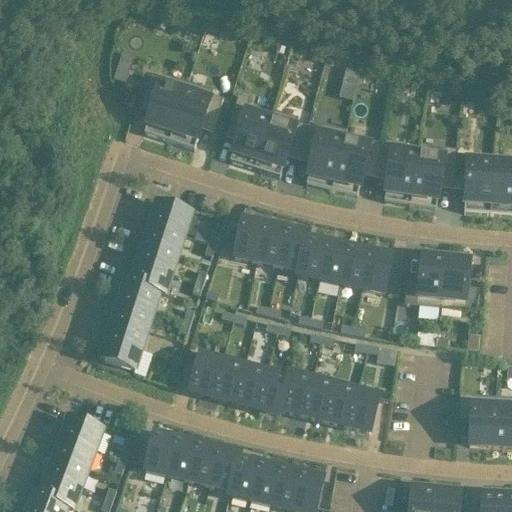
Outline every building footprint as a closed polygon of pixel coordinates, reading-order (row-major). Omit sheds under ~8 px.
[(117,71),(113,83),(125,87),(129,75),(117,71)] [(188,80),(163,72),(161,76),(149,72),(142,96),(153,100),(143,132),(168,140),(188,80)] [(212,93),(213,88),(188,80),(168,140),(194,149),(204,116),(216,120),(224,97),(212,93)] [(227,130),(239,134),(229,166),(254,174),(272,115),(271,114),(270,119),(246,111),(249,102),(237,99),(227,130)] [(301,153),(307,131),(296,127),(297,123),(272,115),(254,174),(279,182),(289,150),(301,153)] [(345,135),(319,129),(318,133),(307,131),(301,153),(313,156),(305,189),(331,195),(345,135)] [(331,195),(356,201),(364,168),(376,171),(380,148),(344,140),(346,135),(345,135),(331,195)] [(392,155),(393,150),(380,148),(376,171),(388,173),(383,206),(409,210),(418,154),(417,154),(416,158),(392,155)] [(456,157),(456,155),(444,153),(443,158),(418,154),(409,210),(435,214),(440,181),(453,183),(455,157),(456,157)] [(456,157),(455,157),(453,183),(452,192),(463,193),(462,212),(491,214),(495,161),(492,161),(491,164),(467,163),(467,158),(456,157)] [(511,162),(495,161),(491,214),(511,216),(511,162)] [(156,208),(149,229),(183,240),(190,219),(156,208)] [(256,265),(263,233),(241,227),(233,260),(256,265)] [(143,248),(177,259),(183,240),(149,229),(143,248)] [(256,265),(277,270),(284,238),(263,233),(256,265)] [(207,247),(215,250),(218,238),(211,236),(207,247)] [(304,242),(284,238),(277,270),(297,275),(304,242)] [(318,284),(326,247),(304,242),(297,275),(296,279),(318,284)] [(211,261),(215,250),(207,247),(204,259),(211,261)] [(326,247),(318,284),(339,289),(347,252),(326,247)] [(171,278),(177,259),(143,248),(137,267),(171,278)] [(360,294),(368,257),(347,252),(339,289),(360,294)] [(368,257),(360,294),(381,299),(390,262),(368,257)] [(406,309),(439,313),(444,263),(420,260),(417,294),(408,293),(406,309)] [(468,266),(444,263),(439,313),(475,317),(477,293),(465,292),(468,266)] [(171,278),(137,267),(131,286),(125,284),(125,285),(165,298),(171,278)] [(195,286),(203,289),(206,277),(199,275),(195,286)] [(165,298),(125,285),(119,304),(153,315),(159,297),(164,299),(165,298)] [(203,289),(195,286),(191,298),(199,300),(203,289)] [(217,299),(206,295),(204,303),(215,306),(217,299)] [(119,304),(112,324),(147,335),(153,315),(119,304)] [(255,318),(266,321),(269,313),(257,310),(255,318)] [(280,316),(269,313),(266,321),(278,324),(280,316)] [(186,314),(182,325),(190,328),(194,316),(186,314)] [(220,324),(231,327),(233,320),(222,316),(220,324)] [(233,320),(231,327),(243,331),(245,323),(233,320)] [(297,329),(309,331),(310,324),(299,321),(297,329)] [(112,324),(106,343),(140,354),(147,335),(112,324)] [(310,324),(309,331),(320,334),(322,326),(310,324)] [(190,328),(182,325),(179,336),(186,339),(190,328)] [(264,336),(275,339),(277,331),(266,328),(264,336)] [(351,340),(353,332),(341,330),(339,338),(351,340)] [(289,334),(277,331),(275,339),(287,342),(289,334)] [(353,332),(351,340),(363,342),(365,335),(353,332)] [(308,347),(320,350),(322,342),(310,339),(308,347)] [(322,342),(320,350),(332,352),(334,344),(322,342)] [(134,375),(140,354),(106,343),(100,364),(134,375)] [(365,358),(367,351),(355,348),(353,356),(365,358)] [(378,353),(367,351),(365,358),(377,360),(378,353)] [(174,353),(170,364),(178,366),(181,355),(174,353)] [(199,359),(189,396),(211,402),(220,365),(199,359)] [(174,378),(178,366),(170,364),(166,375),(174,378)] [(220,365),(211,402),(233,408),(242,371),(220,365)] [(242,371),(233,408),(255,413),(265,377),(242,371)] [(265,377),(255,413),(280,420),(281,415),(280,415),(289,383),(288,383),(265,377)] [(289,383),(280,415),(281,415),(300,420),(310,383),(289,378),(288,383),(289,383)] [(310,383),(300,420),(322,426),(332,389),(310,383)] [(332,389),(322,426),(345,432),(354,395),(332,389)] [(354,395),(345,432),(369,438),(379,401),(354,395)] [(468,450),(492,451),(495,401),(459,399),(458,423),(470,424),(468,450)] [(492,451),(511,452),(511,402),(495,401),(492,451)] [(68,423),(60,444),(94,456),(101,436),(68,423)] [(153,438),(144,475),(165,480),(174,443),(153,438)] [(174,443),(165,480),(186,485),(195,448),(174,443)] [(60,444),(53,462),(87,475),(94,456),(60,444)] [(195,448),(186,485),(207,490),(216,453),(195,448)] [(216,453),(207,490),(229,495),(237,464),(238,458),(216,453)] [(125,467),(128,456),(121,454),(117,465),(125,467)] [(53,463),(46,482),(80,494),(87,475),(53,463)] [(229,495),(227,501),(248,505),(257,468),(237,464),(229,495)] [(125,467),(117,465),(113,476),(121,479),(125,467)] [(257,468),(248,505),(269,510),(278,473),(257,468)] [(278,473),(269,510),(276,511),(290,511),(299,478),(278,473)] [(299,478),(290,511),(315,511),(322,484),(299,478)] [(34,498),(33,499),(69,511),(73,511),(80,494),(46,482),(39,500),(34,498)] [(104,504),(112,506),(116,495),(108,492),(104,504)] [(433,511),(435,495),(411,493),(409,511),(433,511)] [(435,495),(433,511),(457,511),(459,498),(435,495)] [(69,511),(33,499),(28,511),(69,511)] [(504,511),(505,500),(481,499),(480,511),(504,511)]
